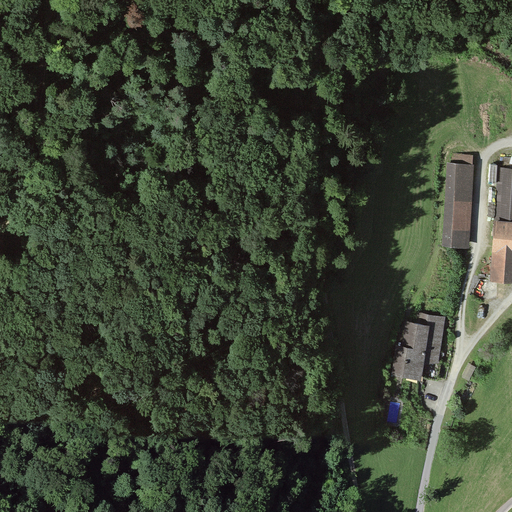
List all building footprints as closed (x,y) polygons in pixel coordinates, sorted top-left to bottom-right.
[(452,153),(451,163),(473,164),(473,154),(452,153)] [(511,169),(511,157),(503,157),(502,169),(511,169)] [(451,163),(447,163),(441,247),(469,249),(475,165),(473,164),(451,163)] [(498,168),(490,282),(511,283),(511,169),(502,169),(498,168)] [(446,317),(420,313),(418,324),(400,321),(391,376),(422,381),(425,362),(438,364),(446,317)]
